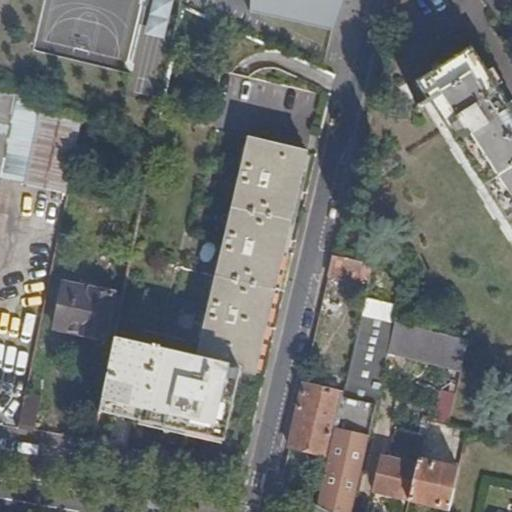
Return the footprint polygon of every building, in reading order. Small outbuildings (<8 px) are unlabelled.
[(258,0),(255,15),(338,35),(348,0),(258,0)] [(511,111),(473,51),(420,85),(511,228),(511,111)] [(0,179),(17,89),(0,81),(0,179)] [(431,107),(428,103),(421,108),(423,112),(431,107)] [(27,188),(67,197),(83,122),(43,113),(27,188)] [(115,348),(101,410),(134,418),(132,425),(182,436),(216,444),(221,424),(226,425),(237,375),(257,380),(268,332),(285,257),(299,200),(310,157),(250,143),(197,366),(115,348)] [(375,266),(337,257),(332,278),(371,286),(375,266)] [(105,344),(116,299),(66,288),(56,333),(105,344)] [(424,310),(402,305),(398,325),(419,330),(424,310)] [(363,316),(345,397),(331,457),(320,508),(326,511),(355,511),(391,354),(398,325),(363,316)] [(419,330),(398,325),(391,354),(465,371),(472,342),(419,330)] [(345,397),(306,388),(292,448),(331,457),(345,397)] [(20,433),(35,435),(42,401),(27,398),(25,406),(20,433)] [(4,430),(20,433),(25,406),(11,403),(4,430)] [(395,498),(412,502),(420,467),(386,459),(379,489),(396,493),(395,498)] [(452,511),(461,471),(421,462),(420,467),(412,502),(452,511)]
